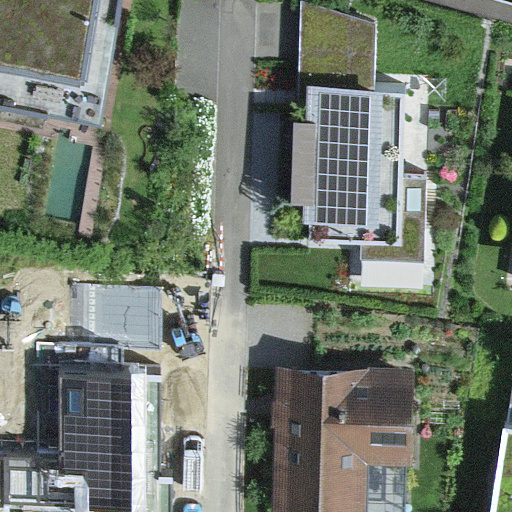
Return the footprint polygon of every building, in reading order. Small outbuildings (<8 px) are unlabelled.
[(124,0),(0,0),(0,102),(103,121),(124,0)] [(397,29),(321,6),(320,245),(364,245),(364,277),(449,278),(449,185),(423,185),(423,85),(397,84),(397,29)] [(69,343),(119,344),(158,344),(158,287),(70,286),(69,343)] [(159,472),(160,364),(119,364),(119,344),(69,343),(40,343),(40,453),(6,453),(5,511),(170,511),(171,472),(159,472)] [(426,359),(293,358),(292,508),(379,509),(380,445),(426,445),(426,359)] [(511,511),(511,388),(496,511),(511,511)]
